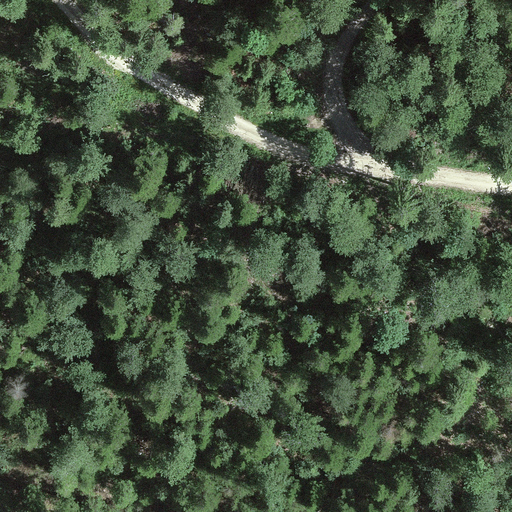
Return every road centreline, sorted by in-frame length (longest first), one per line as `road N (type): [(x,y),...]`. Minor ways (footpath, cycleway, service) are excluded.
road 1 (track): [(393,0),(341,76),(361,169),(232,128),(114,60),(60,0)]
road 2 (track): [(361,169),(511,186)]
